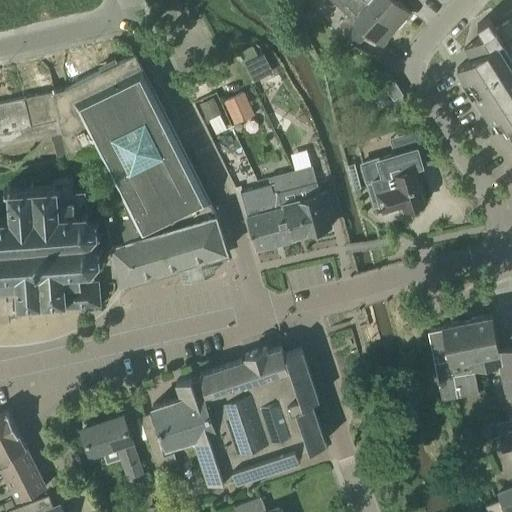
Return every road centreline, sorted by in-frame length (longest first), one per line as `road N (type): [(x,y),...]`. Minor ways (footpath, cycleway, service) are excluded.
road 1 (residential): [(257,311),(227,200),(134,15)]
road 2 (residential): [(508,241),(413,78),(420,48),(463,0)]
road 3 (residential): [(0,370),(257,311)]
road 4 (residential): [(368,511),(307,300)]
road 5 (residential): [(307,300),(508,241)]
road 6 (residential): [(0,49),(134,15)]
